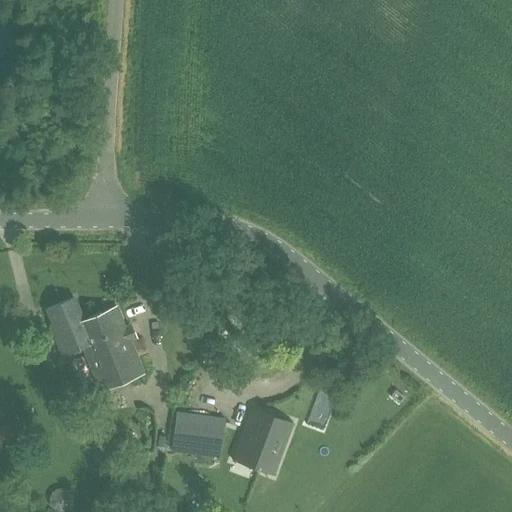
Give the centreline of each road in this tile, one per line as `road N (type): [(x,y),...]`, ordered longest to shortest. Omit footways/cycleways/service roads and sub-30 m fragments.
road 1 (tertiary): [(511,443),(245,236),(193,224),(101,222)]
road 2 (unclassified): [(101,222),(116,0)]
